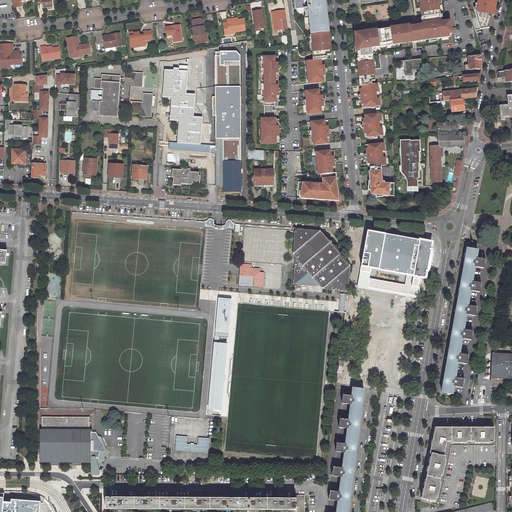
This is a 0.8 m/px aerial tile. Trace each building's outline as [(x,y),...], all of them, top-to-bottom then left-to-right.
[(42,2),(43,8),(48,7),(52,7),(51,0),(36,0),(37,3),(42,2)] [(308,17),(310,35),(312,35),(329,33),(326,2),(324,0),(294,0),(296,10),(307,9),(307,12),(304,12),(305,17),(308,17)] [(384,33),(385,45),(391,44),(391,46),(402,45),(401,42),(412,41),(413,43),(428,41),(436,40),(441,39),(442,36),(452,34),(450,21),(443,22),(441,22),(440,15),(438,5),(440,5),(440,4),(439,0),(419,0),(420,2),(419,2),(421,14),(423,14),(424,19),(425,26),(424,27),(420,28),(420,27),(414,27),(410,27),(410,26),(401,27),(401,29),(399,29),(397,28),(391,29),(391,30),(387,30),(388,32),(384,33)] [(466,0),(475,30),(480,29),(489,28),(491,15),(493,16),(496,0),(466,0)] [(263,29),(260,11),(252,12),(254,29),(258,29),(258,30),(263,29)] [(272,13),(274,31),(276,31),(281,30),(283,30),(281,21),(286,20),(285,11),(272,13)] [(205,34),(205,32),(203,20),(201,19),(192,20),(196,43),(203,42),(203,39),(208,39),(207,33),(205,34)] [(234,21),(226,22),(226,23),(223,23),(224,35),(228,34),(228,33),(232,32),(244,31),(243,19),(237,20),(237,21),(234,21)] [(173,33),(173,35),(174,42),(183,40),(180,25),(166,27),(167,34),(173,33)] [(137,47),(146,45),(145,40),(145,39),(147,38),(147,40),(152,39),(151,30),(144,31),(144,35),(140,35),(139,32),(135,33),(135,35),(131,36),(132,42),(136,42),(137,47)] [(369,85),(372,85),(372,83),(376,83),(375,71),(372,49),(376,48),(376,46),(384,45),(385,45),(384,33),(381,33),(380,31),(377,32),(376,31),(354,34),(355,42),(357,42),(357,47),(358,51),(357,52),(358,60),(359,60),(359,65),(357,65),(358,73),(359,81),(361,81),(362,86),(361,86),(361,87),(362,87),(368,87),(369,85)] [(106,48),(123,46),(121,33),(113,34),(113,35),(114,37),(105,38),(106,48)] [(329,33),(312,35),(312,36),(313,41),(313,46),(311,46),(312,53),(314,53),(315,61),(321,61),(326,60),(326,56),(331,55),(329,33)] [(71,54),(83,52),(83,54),(91,53),(90,43),(82,44),(82,45),(80,46),(78,36),(69,37),(71,54)] [(0,51),(1,51),(1,67),(10,67),(10,63),(10,61),(22,61),(22,55),(19,55),(19,53),(19,51),(13,50),(13,52),(10,52),(10,43),(0,43),(0,51)] [(43,60),(60,57),(59,48),(50,50),(50,46),(46,46),(46,45),(41,46),(43,60)] [(222,160),(240,160),(240,56),(236,52),(214,52),(214,145),(209,145),(209,152),(215,152),(216,185),(222,185),(222,160)] [(484,55),(468,57),(468,62),(464,63),(464,65),(468,64),(469,70),(481,68),(480,61),(483,61),(484,55)] [(260,84),(260,91),(260,103),(265,103),(267,104),(274,104),(274,102),(275,102),(275,96),(278,96),(278,93),(279,93),(279,89),(278,89),(278,85),(275,85),(275,74),(278,74),(278,70),(279,70),(279,67),(278,67),(278,63),(275,63),(275,57),(273,57),(273,56),(266,56),(265,57),(260,57),(260,75),(263,75),(263,80),(264,84),(260,84)] [(418,69),(418,65),(421,65),(421,59),(404,60),(404,75),(412,75),(412,70),(418,69)] [(307,73),(307,80),(310,79),(310,84),(320,83),(321,83),(323,83),(322,77),(325,77),(325,73),(326,73),(327,72),(327,71),(327,70),(326,70),(324,70),(324,66),(321,67),(321,61),(315,61),(312,62),(308,62),(308,67),(309,73),(307,73)] [(173,69),(165,69),(162,96),(171,97),(170,119),(179,120),(177,143),(186,144),(186,146),(191,146),(191,144),(200,145),(202,117),(194,116),(195,100),(195,94),(186,93),(188,71),(179,70),(179,68),(174,67),(173,69)] [(511,69),(498,71),(497,78),(504,77),(505,82),(511,80),(511,69)] [(141,85),(142,72),(124,71),(123,77),(119,77),(120,75),(101,74),(101,78),(94,78),(94,88),(102,88),(102,101),(93,100),(93,111),(99,111),(99,116),(117,116),(118,107),(126,108),(126,110),(130,110),(130,113),(139,113),(139,116),(151,116),(152,96),(152,93),(143,93),(143,101),(129,100),(130,85),(141,85)] [(75,84),(75,74),(61,74),(61,75),(56,74),(56,85),(61,85),(61,84),(75,84)] [(37,85),(42,85),(46,85),(47,76),(37,77),(37,85)] [(368,87),(362,87),(362,90),(360,90),(361,97),(360,97),(359,97),(358,98),(358,99),(359,99),(359,100),(360,100),(361,100),(362,106),(364,106),(364,109),(370,109),(372,110),(375,110),(375,108),(380,108),(380,100),(374,100),(374,95),(379,94),(378,84),(372,85),(369,85),(368,87)] [(14,85),(14,102),(24,102),(24,94),(26,94),(26,85),(14,85)] [(37,85),(35,85),(34,92),(41,93),(40,111),(34,111),(33,118),(40,119),(39,137),(33,137),(32,143),(32,144),(40,144),(41,137),(46,137),(46,132),(47,132),(47,123),(46,123),(47,119),(41,119),(41,111),(48,111),(48,106),(47,106),(47,97),(48,97),(48,92),(42,92),(42,85),(37,85)] [(475,97),(477,88),(460,90),(461,99),(462,99),(475,97)] [(304,95),(306,111),(307,111),(307,115),(321,113),(320,107),(323,107),(323,103),(324,103),(324,102),(324,101),(324,100),(323,99),(322,100),(322,96),(319,96),(318,90),(308,91),(309,95),(305,95),(304,95)] [(461,99),(460,90),(427,94),(428,103),(435,102),(450,100),(461,99)] [(80,108),(80,95),(69,94),(69,102),(66,102),(66,104),(60,104),(60,110),(66,110),(66,117),(76,117),(76,108),(80,108)] [(509,105),(501,106),(502,119),(511,117),(511,95),(508,96),(509,105)] [(450,104),(451,112),(463,111),(462,99),(461,99),(450,100),(450,104)] [(194,116),(202,117),(204,101),(195,100),(194,116)] [(377,130),(377,124),(382,123),(381,115),(375,116),(375,114),(372,114),(370,116),(365,117),(365,120),(363,120),(364,126),(363,126),(362,127),(361,128),(362,129),(362,130),(363,130),(364,130),(365,136),(367,135),(367,139),(373,138),(376,140),(378,140),(378,138),(383,137),(383,129),(377,130)] [(262,128),(262,133),(260,133),(260,142),(264,142),(265,143),(275,144),(275,142),(276,142),(276,136),(278,136),(278,132),(279,132),(279,129),(278,129),(278,125),(275,125),(275,119),(274,119),(274,118),(265,118),(264,119),(260,119),(260,128),(262,128)] [(9,134),(13,135),(13,125),(9,125),(9,120),(5,120),(5,130),(9,130),(9,134)] [(328,130),(328,126),(325,126),(324,120),(315,121),(315,125),(312,126),(311,126),(312,141),(313,141),(316,141),(316,145),(327,144),(326,137),(329,137),(329,134),(330,133),(330,132),(330,131),(330,130),(329,130),(328,130)] [(436,122),(436,130),(456,130),(456,126),(458,127),(459,125),(460,122),(459,121),(451,121),(444,121),(444,122),(436,122)] [(22,137),(22,127),(22,125),(13,125),(13,135),(13,136),(22,137)] [(119,134),(109,134),(109,144),(119,144),(119,134)] [(439,146),(448,146),(447,136),(438,136),(439,146)] [(447,136),(448,146),(463,145),(463,136),(447,136)] [(409,139),(400,139),(401,172),(404,174),(405,177),(407,179),(407,183),(407,191),(418,192),(418,178),(418,171),(418,163),(419,163),(419,151),(420,151),(419,140),(409,140),(409,139)] [(381,167),(386,166),(386,159),(381,160),(380,153),(385,153),(384,145),(378,145),(378,144),(376,144),(374,146),(366,147),(367,155),(366,155),(365,156),(364,156),(364,157),(365,158),(366,159),(367,158),(368,167),(370,167),(376,166),(379,167),(381,167)] [(439,146),(429,147),(431,173),(441,172),(439,146)] [(248,149),(248,158),(264,160),(263,150),(248,149)] [(26,150),(12,150),(12,156),(14,156),(13,163),(19,163),(19,164),(21,164),(25,164),(25,154),(26,150)] [(314,152),(316,163),(318,163),(320,174),(321,174),(332,173),(332,167),(334,167),(334,163),(336,163),(336,162),(336,161),(336,160),(335,159),(334,160),(333,156),(330,156),(330,150),(317,151),(314,152)] [(31,155),(25,154),(25,164),(21,164),(20,168),(31,168),(31,155)] [(42,160),(32,160),(32,164),(33,164),(33,177),(38,177),(38,176),(46,176),(47,164),(44,164),(44,162),(42,160)] [(96,160),(84,160),(84,174),(95,174),(96,160)] [(241,191),(240,160),(222,160),(222,185),(223,192),(241,191)] [(462,160),(458,160),(453,188),(457,188),(462,160)] [(74,162),(62,162),(62,174),(74,174),(74,162)] [(122,166),(111,165),(110,175),(121,176),(122,166)] [(368,172),(370,190),(373,193),(375,195),(394,196),(394,184),(385,183),(385,181),(383,181),(381,167),(379,167),(376,166),(370,167),(370,172),(368,172)] [(146,167),(134,167),(134,177),(145,178),(146,167)] [(181,170),(172,170),(171,178),(173,178),(172,185),(180,186),(180,184),(191,185),(192,183),(199,184),(200,176),(198,176),(198,173),(189,172),(189,169),(181,169),(181,170)] [(274,185),(274,171),(256,171),(256,185),(265,185),(274,185)] [(441,172),(431,173),(431,183),(441,182),(441,172)] [(302,198),(337,201),(334,173),(332,173),(321,174),(321,184),(297,182),(296,195),(299,195),(302,195),(302,198)] [(349,265),(335,249),(337,248),(337,247),(337,246),(336,245),(335,245),(333,246),(321,233),(320,232),(318,231),(317,231),(315,232),(310,237),(306,233),(305,232),(304,232),(304,229),(296,228),(293,231),(292,245),(295,245),(296,245),(297,247),(296,249),(294,250),(294,253),(294,254),(294,256),(299,262),(294,267),(293,281),(293,282),(295,283),(295,284),(296,284),(296,287),(300,288),(300,284),(308,285),(315,280),(319,286),(322,289),(344,291),(348,287),(349,265)] [(378,270),(385,234),(367,230),(361,266),(371,268),(378,270)] [(419,240),(385,234),(378,270),(407,275),(413,276),(419,240)] [(432,242),(419,240),(413,276),(419,277),(426,278),(428,263),(429,261),(432,242)] [(478,250),(467,248),(441,392),(452,394),(453,386),(462,388),(464,379),(455,377),(458,363),(467,364),(468,355),(459,353),(462,339),(471,340),(473,331),(464,329),(466,314),(475,316),(477,307),(468,305),(471,290),(480,292),(481,283),(472,282),(475,267),(484,268),(485,259),(476,257),(478,250)] [(241,264),(240,276),(254,277),(253,286),(259,286),(259,285),(263,285),(264,273),(259,273),(260,269),(252,269),(252,265),(241,264)] [(361,266),(359,277),(369,279),(371,268),(361,266)] [(405,285),(369,279),(367,287),(407,294),(416,296),(417,287),(411,286),(413,276),(407,275),(405,285)] [(254,277),(240,276),(239,285),(253,286),(254,277)] [(411,286),(417,287),(419,277),(413,276),(411,286)] [(369,279),(359,277),(357,285),(367,287),(369,279)] [(231,298),(219,297),(216,330),(228,331),(231,298)] [(401,321),(398,332),(405,334),(408,323),(401,321)] [(225,343),(214,343),(210,411),(220,411),(225,343)] [(511,354),(492,354),(491,378),(511,378),(511,354)] [(347,511),(364,389),(353,388),(352,396),(343,395),(342,404),(351,405),(349,420),(340,419),(339,428),(347,429),(346,444),(337,443),(336,452),(344,453),(342,468),(334,467),(333,476),(341,477),(339,492),(330,491),(329,500),(338,501),(336,511),(347,511)] [(41,430),(90,431),(89,422),(88,422),(88,418),(41,418),(41,430)] [(494,428),(436,428),(430,453),(431,454),(422,498),(435,501),(436,497),(437,498),(441,482),(439,482),(441,474),(442,475),(446,459),(444,459),(445,457),(443,456),(446,441),(452,441),(452,443),(467,443),(467,441),(476,442),(476,443),(493,443),(493,441),(494,441),(494,428)] [(91,431),(90,431),(41,430),(39,430),(39,462),(50,463),(54,463),(59,463),(72,463),(76,463),(81,463),(91,463),(91,456),(91,433),(91,431)] [(95,456),(98,466),(99,464),(107,452),(101,441),(101,437),(98,437),(95,433),(91,433),(91,456),(95,456)] [(188,437),(176,436),(175,451),(209,453),(210,438),(198,437),(198,445),(187,444),(188,437)] [(99,469),(98,466),(95,456),(91,456),(91,463),(91,466),(91,475),(90,475),(90,476),(103,476),(103,469),(99,469)] [(293,496),(293,498),(111,497),(106,497),(106,509),(120,509),(145,509),(174,509),(199,509),(224,510),(253,510),(281,510),(293,510),(292,511),(304,511),(304,496),(293,496)] [(39,511),(40,511),(40,501),(29,501),(28,501),(11,499),(10,502),(3,501),(2,511),(39,511)] [(482,511),(493,509),(491,503),(453,511),(482,511)]
